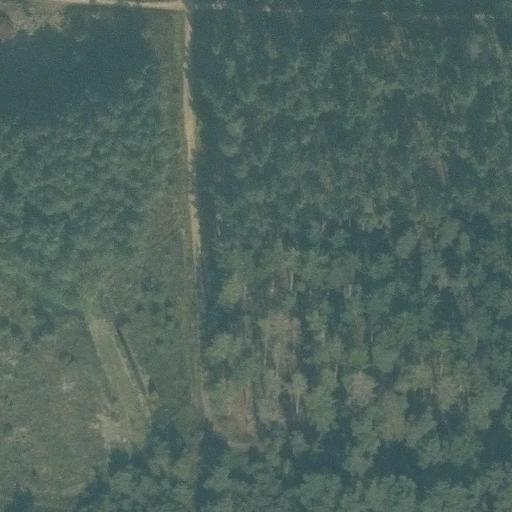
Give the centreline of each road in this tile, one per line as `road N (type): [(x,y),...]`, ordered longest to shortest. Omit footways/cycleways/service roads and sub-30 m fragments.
road 1 (track): [(186,0),(208,443)]
road 2 (track): [(208,443),(511,460)]
